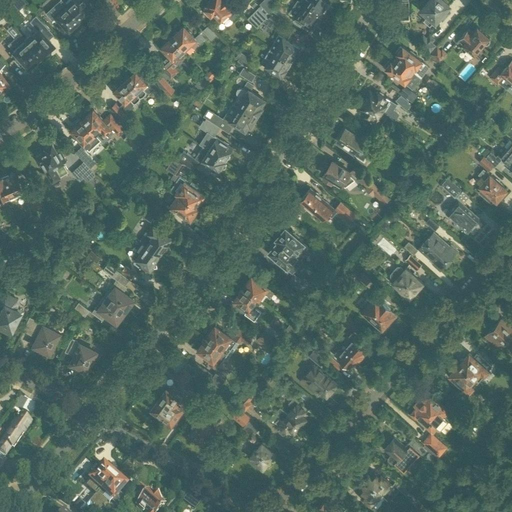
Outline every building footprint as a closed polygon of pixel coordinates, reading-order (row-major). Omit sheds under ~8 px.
[(53,20),(57,16),(63,23),(59,27),(65,33),(69,29),(69,30),(80,19),(66,4),(62,0),(47,13),(53,20)] [(81,19),(83,19),(86,16),(87,14),(86,14),(93,8),(85,0),(62,0),(66,4),(80,19),(81,19)] [(211,0),(207,4),(208,6),(204,10),(209,16),(214,12),(220,19),(227,14),(231,19),(241,11),(235,5),(231,9),(227,4),(229,3),(226,0),(211,0)] [(262,0),(261,2),(262,3),(271,13),(272,11),(273,12),(277,6),(276,6),(269,0),(262,0)] [(324,11),(324,10),(330,0),(308,0),(309,1),(324,11)] [(450,5),(444,0),(422,0),(422,1),(425,4),(421,9),(428,15),(424,20),(430,25),(434,20),(436,21),(440,17),(442,19),(448,12),(445,10),(450,5)] [(296,8),(295,9),(300,12),(297,17),(295,21),(301,25),(303,21),(313,27),(324,11),(309,1),(306,6),(304,5),(303,8),(298,5),(296,8)] [(247,18),(256,27),(271,13),(262,3),(247,18)] [(282,18),(285,12),(277,6),(273,12),(282,18)] [(274,23),(278,18),(271,13),(267,18),(274,23)] [(26,41),(40,56),(43,56),(46,53),(46,51),(53,45),(44,35),(50,30),(36,16),(29,22),(37,31),(32,35),(29,35),(24,39),(26,41)] [(195,38),(184,26),(173,36),(186,51),(193,46),(192,45),(197,41),(200,44),(205,39),(200,33),(195,38)] [(490,37),(478,26),(473,32),(469,28),(459,39),(463,43),(463,44),(468,48),(466,50),(473,56),(475,54),(484,43),(486,44),(488,44),(490,42),(490,39),(489,38),(490,37)] [(19,34),(8,44),(18,55),(14,59),(20,66),(24,63),(27,67),(40,56),(26,41),(24,39),(19,34)] [(417,41),(430,52),(436,45),(433,42),(435,39),(430,34),(427,37),(423,34),(417,41)] [(292,62),(296,54),(299,49),(298,48),(298,47),(279,35),(275,41),(270,49),(292,62)] [(181,56),(186,51),(173,36),(162,47),(169,55),(160,64),(171,77),(177,71),(174,67),(183,59),(181,56)] [(402,47),(401,45),(396,51),(398,53),(394,57),(413,72),(421,78),(430,67),(403,46),(402,47)] [(441,50),(437,47),(431,54),(436,59),(440,62),(448,54),(442,49),(441,50)] [(292,62),(270,49),(265,56),(261,63),(265,65),(281,75),(282,74),(283,75),(286,70),(287,70),(292,62)] [(251,59),(239,52),(236,57),(239,59),(238,61),(246,66),(251,59)] [(491,56),(485,63),(491,69),(497,62),(491,56)] [(410,75),(413,72),(394,57),(391,62),(389,60),(385,66),(386,67),(386,68),(406,84),(412,77),(410,75)] [(511,59),(503,70),(498,67),(489,77),(498,85),(500,83),(507,89),(509,86),(511,82),(511,59)] [(252,80),(256,74),(244,66),(239,72),(252,80)] [(143,78),(136,70),(130,76),(129,75),(125,78),(126,79),(125,80),(140,97),(142,96),(146,93),(146,91),(150,93),(157,86),(147,75),(143,78)] [(215,74),(210,71),(204,79),(208,83),(215,74)] [(153,77),(169,95),(175,89),(159,72),(153,77)] [(432,80),(426,76),(423,80),(429,84),(438,91),(442,86),(433,79),(432,80)] [(234,102),(233,103),(254,116),(255,114),(256,115),(259,115),(262,111),(261,109),(262,107),(260,107),(265,100),(250,91),(254,84),(248,79),(243,86),(244,86),(243,88),(242,87),(240,87),(238,88),(237,90),(237,92),(238,95),(234,102)] [(133,106),(134,103),(136,102),(139,99),(140,97),(125,80),(124,82),(123,81),(119,84),(120,85),(114,91),(124,102),(120,106),(116,102),(110,108),(122,121),(128,115),(125,113),(133,106)] [(418,95),(405,85),(400,92),(412,102),(418,95)] [(396,91),(391,87),(387,91),(392,95),(396,91)] [(375,95),(370,92),(365,100),(388,114),(394,120),(395,119),(396,119),(400,113),(395,109),(397,104),(390,99),(385,96),(384,96),(377,92),(375,95)] [(396,100),(407,110),(411,105),(407,102),(408,101),(401,95),(396,100)] [(381,125),(388,114),(365,100),(360,108),(365,112),(363,115),(370,119),(376,123),(376,122),(381,125)] [(254,117),(254,116),(233,103),(228,110),(223,119),(224,119),(223,119),(225,120),(232,125),(233,126),(235,123),(245,130),(249,125),(250,126),(251,124),(254,124),(257,120),(256,118),(254,117)] [(97,136),(100,140),(102,142),(115,131),(119,135),(124,130),(118,122),(117,123),(110,116),(103,121),(93,110),(87,115),(85,115),(83,117),(82,119),(82,120),(97,136)] [(220,127),(229,132),(233,126),(232,125),(225,120),(223,119),(224,119),(223,119),(218,115),(213,122),(220,127)] [(212,143),(208,150),(226,161),(227,160),(230,156),(230,155),(229,154),(233,148),(214,136),(220,127),(213,122),(207,118),(205,120),(204,120),(199,127),(209,133),(205,138),(212,143)] [(477,122),(472,118),(466,125),(471,129),(477,122)] [(85,148),(88,151),(100,140),(97,136),(82,120),(71,130),(84,144),(75,152),(84,162),(90,168),(96,162),(84,149),(85,148)] [(365,141),(346,128),(337,141),(353,152),(358,145),(371,154),(374,150),(376,151),(380,146),(369,137),(365,141)] [(382,145),(386,140),(375,130),(371,135),(382,145)] [(464,138),(458,133),(452,139),(458,144),(464,138)] [(58,153),(53,144),(46,148),(47,150),(36,156),(36,159),(38,162),(40,162),(42,162),(49,173),(48,173),(52,181),(69,171),(63,162),(66,161),(63,156),(60,151),(58,153)] [(195,159),(184,151),(178,160),(185,164),(193,169),(198,161),(218,173),(226,161),(208,150),(203,146),(195,159)] [(511,171),(511,153),(507,149),(499,158),(505,163),(504,164),(509,169),(508,170),(510,172),(511,171)] [(486,157),(485,157),(494,165),(495,166),(501,160),(491,151),(486,157)] [(171,189),(178,194),(198,208),(203,202),(201,200),(204,195),(197,190),(199,187),(198,184),(196,182),(195,184),(192,182),(190,185),(184,182),(185,180),(178,175),(185,164),(178,160),(171,156),(164,166),(174,173),(171,178),(176,181),(171,189)] [(494,165),(485,157),(483,156),(478,162),(489,171),(494,165)] [(350,172),(332,161),(324,173),(326,174),(325,177),(330,180),(332,178),(342,185),(343,184),(346,186),(357,178),(368,188),(374,182),(356,166),(350,172)] [(90,168),(84,162),(82,163),(76,168),(84,177),(90,172),(89,170),(91,168),(90,168)] [(499,200),(502,197),(502,195),(507,189),(483,168),(478,174),(485,180),(480,185),(482,187),(479,191),(491,202),(494,199),(496,201),(497,200),(499,200)] [(0,176),(0,177),(9,199),(22,193),(20,189),(22,188),(16,175),(16,176),(14,172),(12,172),(12,171),(0,176)] [(4,201),(9,199),(0,177),(0,197),(3,197),(4,201)] [(440,184),(455,198),(461,191),(460,190),(461,189),(448,177),(446,178),(440,184)] [(307,207),(314,212),(323,220),(328,214),(332,217),(336,212),(349,224),(357,215),(341,201),(334,209),(310,188),(300,200),(297,204),(304,210),(307,207)] [(32,210),(43,205),(35,189),(24,194),(32,210)] [(198,208),(178,194),(170,206),(184,215),(183,217),(183,220),(185,222),(188,221),(189,219),(191,220),(198,208)] [(473,234),(482,224),(479,221),(480,219),(459,200),(447,214),(455,221),(454,222),(455,224),(459,227),(461,228),(462,227),(468,233),(470,231),(473,234)] [(162,216),(166,210),(153,202),(149,208),(162,216)] [(158,222),(161,216),(148,208),(142,216),(151,222),(153,218),(158,222)] [(386,232),(391,226),(389,224),(392,221),(394,223),(399,216),(393,211),(389,217),(385,221),(380,227),(386,232)] [(97,215),(93,221),(100,227),(104,220),(97,215)] [(426,222),(435,231),(440,226),(430,218),(426,222)] [(140,240),(143,242),(144,243),(160,254),(162,251),(165,253),(168,252),(170,249),(169,246),(167,244),(171,238),(154,226),(150,232),(147,230),(140,240)] [(295,255),(297,257),(301,260),(305,254),(308,257),(313,251),(286,227),(284,229),(282,228),(275,235),(277,237),(276,239),(295,255)] [(426,240),(449,260),(455,253),(449,248),(450,247),(434,232),(426,240)] [(297,257),(295,255),(276,239),(270,246),(272,248),(268,252),(287,268),(297,257)] [(10,240),(2,254),(11,259),(19,244),(10,240)] [(443,267),(449,260),(426,240),(419,248),(436,263),(437,262),(443,267)] [(404,246),(414,255),(418,250),(409,241),(404,246)] [(132,257),(136,260),(135,261),(151,272),(154,267),(157,267),(156,264),(158,261),(156,260),(160,254),(144,243),(143,242),(132,257)] [(314,252),(324,261),(331,254),(320,245),(314,252)] [(90,258),(96,262),(100,257),(94,253),(90,258)] [(405,260),(417,270),(422,264),(411,254),(405,260)] [(103,270),(114,278),(119,271),(108,263),(103,270)] [(364,270),(370,274),(375,268),(369,263),(364,270)] [(19,268),(12,265),(5,280),(12,283),(19,268)] [(121,272),(131,280),(135,273),(125,266),(121,272)] [(405,269),(401,266),(398,266),(390,273),(390,277),(395,281),(394,283),(410,298),(412,295),(414,296),(416,293),(416,292),(418,289),(419,289),(422,287),(421,285),(423,283),(406,268),(405,269)] [(110,288),(104,296),(125,311),(127,308),(127,309),(128,308),(129,307),(130,306),(131,305),(131,304),(132,303),(134,300),(126,295),(123,293),(127,287),(124,285),(129,279),(119,271),(114,278),(117,280),(110,288)] [(371,279),(363,271),(358,277),(366,285),(371,279)] [(308,285),(294,273),(288,281),(301,292),(308,285)] [(243,288),(258,300),(263,293),(270,298),(274,292),(251,276),(243,288)] [(255,320),(257,317),(261,311),(254,306),(258,300),(243,288),(234,300),(247,310),(245,313),(255,320)] [(362,310),(373,320),(372,322),(376,325),(377,324),(382,328),(383,327),(386,328),(390,324),(389,321),(395,314),(390,309),(391,308),(382,300),(381,301),(371,292),(365,299),(368,302),(362,310)] [(0,327),(2,329),(5,330),(8,331),(11,331),(17,319),(18,320),(22,312),(15,309),(17,305),(17,299),(5,293),(0,296),(0,304),(5,307),(4,310),(1,310),(0,312),(0,327)] [(125,311),(104,296),(92,312),(103,320),(107,315),(110,316),(110,317),(117,322),(119,319),(120,319),(122,317),(123,315),(123,314),(125,311)] [(85,316),(90,310),(79,302),(74,308),(85,316)] [(345,322),(357,333),(362,327),(350,316),(345,322)] [(511,326),(501,316),(484,335),(492,342),(496,337),(503,344),(510,336),(511,337),(511,326)] [(59,333),(40,324),(41,322),(29,317),(23,330),(23,331),(24,329),(29,332),(28,333),(34,336),(35,334),(38,336),(33,345),(41,348),(40,349),(43,351),(47,352),(49,352),(50,349),(51,349),(53,347),(54,343),(59,333)] [(222,350),(230,356),(234,350),(234,348),(238,342),(241,341),(242,340),(247,343),(251,337),(240,329),(233,339),(215,326),(211,332),(208,332),(205,337),(222,350)] [(274,341),(263,332),(257,340),(267,349),(274,341)] [(352,333),(348,338),(343,343),(360,358),(364,354),(364,351),(367,346),(352,333)] [(95,351),(76,342),(77,340),(71,337),(65,351),(66,350),(74,354),(70,363),(77,366),(77,367),(80,368),(83,370),(84,369),(85,370),(87,367),(89,364),(90,361),(95,351)] [(227,360),(230,356),(222,350),(205,337),(202,341),(202,344),(197,350),(220,366),(224,361),(227,360)] [(343,343),(338,350),(334,354),(349,367),(353,363),(356,363),(360,358),(343,343)] [(325,360),(326,359),(314,349),(308,355),(320,366),(325,360)] [(492,366),(478,354),(475,358),(469,353),(464,359),(462,359),(460,361),(460,363),(459,364),(479,381),(492,366)] [(326,359),(325,360),(337,371),(342,365),(330,355),(326,359)] [(196,362),(192,367),(200,373),(204,368),(196,362)] [(337,384),(315,364),(301,380),(316,393),(319,390),(327,396),(328,395),(329,395),(332,392),(332,390),(337,384)] [(469,392),(479,381),(459,364),(458,365),(456,365),(454,367),(455,369),(449,375),(469,392)] [(184,388),(187,383),(193,375),(184,369),(176,380),(180,382),(176,388),(174,386),(170,392),(167,390),(153,409),(162,416),(181,390),(182,391),(184,388)] [(210,380),(220,387),(226,379),(216,372),(210,380)] [(258,386),(264,390),(273,378),(267,374),(258,386)] [(194,388),(187,383),(184,388),(190,393),(194,388)] [(245,410),(252,403),(250,400),(257,393),(256,392),(258,389),(254,385),(237,403),(245,410)] [(187,395),(182,391),(181,390),(162,416),(172,424),(185,406),(181,403),(187,395)] [(415,417),(416,416),(431,430),(435,425),(440,429),(449,419),(444,415),(448,410),(433,397),(434,396),(430,393),(426,397),(427,397),(425,399),(423,397),(414,406),(417,408),(415,410),(415,409),(411,413),(415,417)] [(288,413),(300,424),(301,423),(303,423),(305,420),(305,419),(306,418),(306,417),(308,414),(305,411),(306,410),(298,403),(299,401),(294,397),(289,403),(293,407),(288,413)] [(251,416),(240,407),(232,415),(243,425),(251,416)] [(300,424),(288,413),(287,413),(281,407),(277,411),(277,414),(280,416),(275,421),(278,424),(281,427),(280,429),(285,433),(286,432),(287,432),(288,431),(291,433),(294,430),(294,431),(295,430),(297,429),(299,427),(299,425),(300,424)] [(208,439),(213,433),(211,432),(214,427),(217,423),(220,419),(207,410),(205,414),(190,433),(203,442),(206,438),(208,439)] [(13,449),(31,423),(19,415),(1,442),(2,442),(0,444),(0,452),(5,456),(11,448),(13,449)] [(262,441),(255,435),(261,427),(251,418),(240,431),(248,438),(257,446),(249,455),(264,468),(277,454),(272,449),(274,447),(269,442),(267,445),(262,440),(262,441)] [(422,446),(427,450),(437,458),(439,456),(448,446),(431,432),(422,442),(425,444),(422,446)] [(405,447),(390,433),(383,440),(384,441),(381,445),(391,454),(388,458),(388,460),(392,463),(393,463),(404,473),(420,455),(422,456),(427,450),(422,446),(413,438),(405,447)] [(222,455),(226,450),(216,442),(211,447),(222,455)] [(86,486),(97,496),(115,475),(109,470),(110,468),(107,465),(104,466),(103,465),(99,469),(96,466),(90,472),(94,475),(91,479),(92,480),(86,486)] [(375,473),(367,482),(381,494),(388,499),(398,487),(400,489),(404,485),(397,479),(392,485),(391,483),(382,475),(380,477),(375,473)] [(87,507),(83,511),(84,511),(95,511),(105,501),(106,501),(106,500),(109,503),(111,501),(119,507),(126,499),(119,492),(126,485),(125,484),(125,482),(122,479),(120,479),(115,475),(97,496),(87,507)] [(378,497),(379,497),(381,494),(367,482),(359,491),(364,495),(362,497),(371,506),(374,503),(373,502),(378,497)] [(143,496),(136,503),(143,510),(146,508),(150,511),(149,511),(157,511),(165,504),(161,500),(162,499),(153,492),(152,493),(148,489),(147,490),(145,488),(146,487),(141,483),(135,489),(143,496)] [(413,503),(419,507),(423,502),(410,489),(406,494),(415,501),(413,503)] [(320,507),(325,511),(345,511),(347,510),(346,509),(347,508),(352,511),(358,511),(360,510),(348,499),(342,507),(330,496),(329,497),(328,497),(325,500),(325,501),(320,507)] [(82,511),(83,511),(87,507),(77,498),(72,504),(80,511),(82,511)]
